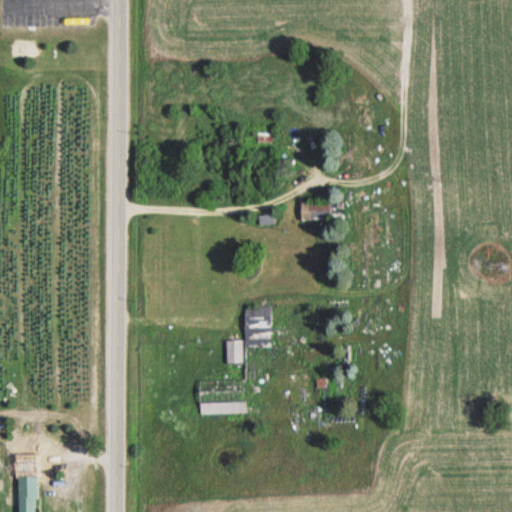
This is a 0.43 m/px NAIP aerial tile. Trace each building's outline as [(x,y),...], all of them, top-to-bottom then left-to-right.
[(272,133),(258,133),(258,141),(272,141),(272,133)] [(300,220),(343,220),(343,211),(330,211),(330,201),(300,201),(300,220)] [(269,348),(270,307),(244,306),(244,340),(229,340),(228,363),(242,363),(242,347),(269,348)] [(198,380),(198,414),(245,414),(244,379),(198,380)] [(17,476),(17,511),(36,511),(36,476),(17,476)]
